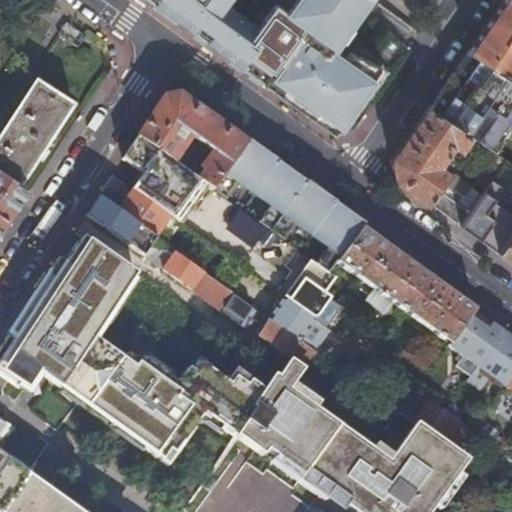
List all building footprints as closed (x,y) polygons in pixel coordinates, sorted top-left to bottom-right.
[(149,0),(178,21),(264,83),(305,24),(285,10),(270,0),(265,0),(251,21),(223,1),(223,0),(149,0)] [(305,24),(264,83),(279,94),(309,115),(331,132),(334,128),(335,128),(336,128),(337,128),(338,128),(339,128),(340,127),(341,127),(341,126),(341,125),(375,78),(372,75),(378,65),(368,59),(360,55),(347,50),(344,55),(330,45),(361,0),(292,0),(285,10),(305,24)] [(511,0),(502,0),(485,26),(472,45),(469,49),(472,51),(510,76),(511,72),(511,0)] [(434,98),(429,107),(432,109),(472,51),(469,49),(447,80),(434,98)] [(511,77),(510,76),(472,51),(432,109),(470,134),(488,146),(493,149),(503,135),(501,133),(511,116),(511,77)] [(0,177),(17,189),(73,105),(34,80),(7,121),(3,118),(0,121),(0,177)] [(212,191),(246,144),(227,130),(177,95),(169,96),(162,98),(136,137),(176,166),(195,140),(219,157),(200,182),(203,185),(206,187),(212,191)] [(432,109),(429,107),(393,159),(396,178),(398,180),(414,191),(428,201),(440,183),(449,171),(439,164),(443,158),(452,164),(458,156),(449,150),(452,145),(460,150),(470,134),(432,109)] [(176,166),(136,137),(122,159),(141,173),(136,181),(130,189),(171,217),(174,220),(177,222),(203,185),(200,182),(176,166)] [(246,144),(212,191),(225,200),(238,182),(270,205),(257,223),(267,230),(282,241),(295,223),(328,246),(315,264),(328,273),(336,261),(360,227),(348,218),(320,197),(295,179),(262,156),(246,144)] [(506,158),(493,149),(488,146),(480,157),(485,160),(486,169),(476,184),(484,190),(494,175),(500,167),(506,158)] [(481,194),(460,224),(479,238),(497,251),(511,229),(511,162),(506,158),(500,167),(494,175),(484,190),(481,194)] [(445,213),(460,224),(481,194),(453,174),(445,186),(440,183),(428,201),(445,213)] [(0,234),(26,195),(17,189),(0,177),(0,234)] [(180,224),(206,187),(203,185),(177,222),(180,224)] [(120,203),(116,210),(156,237),(171,217),(130,189),(120,203)] [(89,209),(85,216),(247,329),(251,324),(246,322),(253,312),(231,298),(234,294),(212,279),(155,238),(156,237),(116,210),(98,197),(89,209)] [(449,344),(467,317),(474,308),(448,290),(393,250),(360,227),(336,261),(372,288),(366,295),(368,296),(364,301),(384,315),(393,303),(449,344)] [(511,262),(511,229),(497,251),(511,262)] [(128,269),(81,236),(64,262),(58,258),(51,269),(50,270),(41,284),(9,333),(15,337),(0,360),(0,372),(11,380),(27,390),(38,372),(78,400),(110,423),(145,447),(161,459),(168,448),(173,452),(202,411),(235,435),(239,429),(253,408),(250,407),(262,389),(249,380),(245,385),(234,376),(229,383),(202,364),(195,373),(187,368),(176,384),(140,358),(133,367),(95,340),(94,335),(117,300),(134,274),(128,269)] [(216,273),(227,257),(210,245),(199,260),(216,273)] [(283,297),(309,315),(324,293),(336,279),(328,273),(315,264),(308,259),(282,296),(283,297)] [(269,318),(268,319),(300,341),(315,319),(309,315),(283,297),(268,318),(269,318)] [(447,346),(476,366),(500,332),(488,323),(485,330),(467,317),(449,344),(447,346)] [(256,336),(289,358),(303,368),(315,351),(300,341),(268,319),(256,336)] [(369,325),(376,330),(379,325),(372,320),(369,325)] [(490,376),(504,386),(511,375),(511,350),(506,346),(511,340),(500,332),(476,366),(466,380),(480,390),(490,376)] [(426,511),(432,504),(427,500),(451,467),(456,471),(466,458),(444,442),(443,441),(414,421),(390,454),(376,444),(372,449),(314,406),(318,400),(293,382),(303,368),(289,358),(276,377),(272,374),(262,389),(250,407),(253,408),(239,429),(363,510),(361,511),(426,511)] [(425,406),(414,421),(443,441),(458,420),(445,411),(426,398),(422,404),(425,406)] [(0,511),(23,480),(27,474),(0,455),(0,430),(2,428),(0,426),(0,511)] [(27,474),(23,480),(69,511),(73,506),(27,474)] [(80,511),(73,506),(69,511),(23,480),(0,511),(80,511)]
